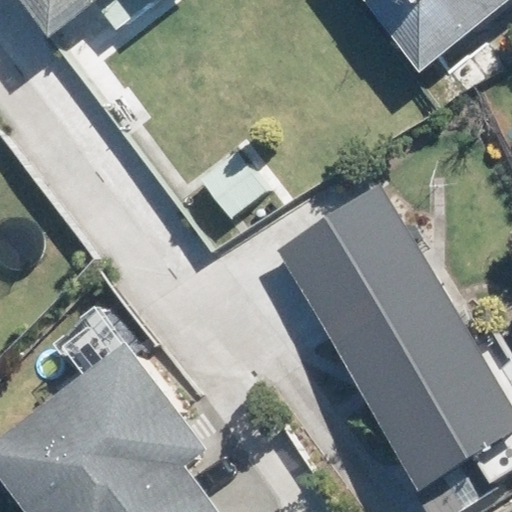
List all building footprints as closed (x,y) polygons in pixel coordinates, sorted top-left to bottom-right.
[(12,0),(42,39),(91,3),(113,32),(154,0),(12,0)] [(353,0),(406,71),(500,0),(353,0)] [(0,140),(10,133),(0,119),(0,140)] [(264,191),(235,152),(197,180),(226,220),(264,191)] [(511,401),(382,181),(271,246),(419,496),(511,442),(511,401)] [(221,511),(189,467),(205,455),(122,343),(0,432),(0,480),(23,511),(221,511)]
